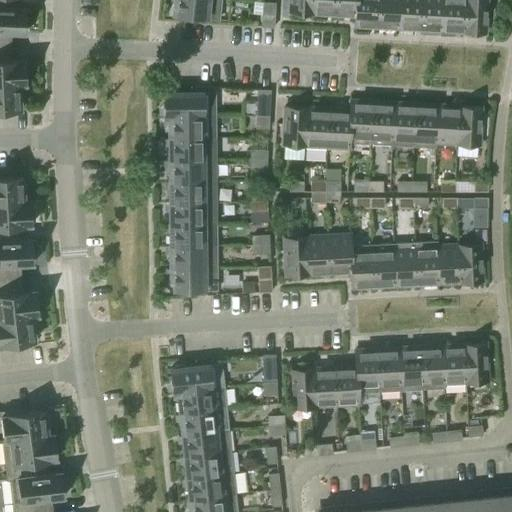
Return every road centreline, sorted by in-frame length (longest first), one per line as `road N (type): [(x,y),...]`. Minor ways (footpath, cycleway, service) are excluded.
road 1 (residential): [(293,511),(296,476),(310,465),(502,438),(509,416),(495,162),(511,49)]
road 2 (residential): [(347,62),(65,47)]
road 3 (residential): [(78,335),(340,320)]
road 4 (residential): [(78,335),(64,138)]
road 5 (residential): [(109,511),(81,372)]
